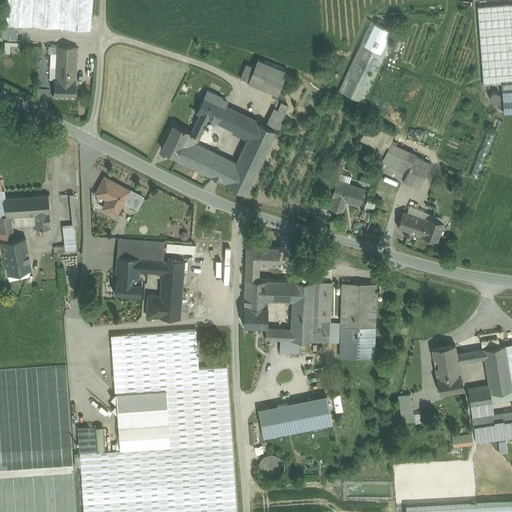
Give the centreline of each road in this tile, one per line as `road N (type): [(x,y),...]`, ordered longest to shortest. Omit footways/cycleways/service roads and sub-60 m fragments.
road 1 (unclassified): [(240,209),(234,354),(246,511)]
road 2 (tertiary): [(240,209),(424,265),(511,279)]
road 3 (tertiary): [(90,136),(240,209)]
road 4 (unclassified): [(109,0),(103,93),(90,136)]
